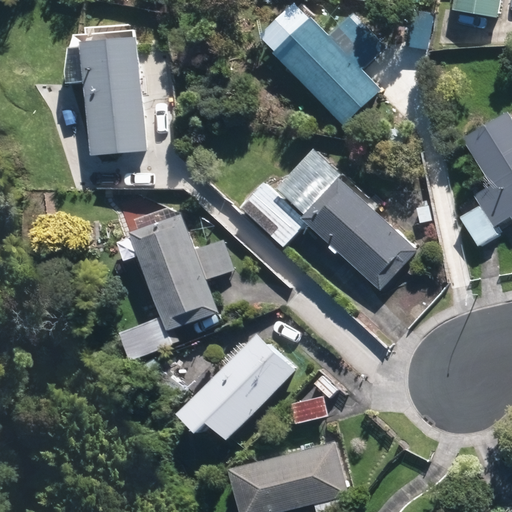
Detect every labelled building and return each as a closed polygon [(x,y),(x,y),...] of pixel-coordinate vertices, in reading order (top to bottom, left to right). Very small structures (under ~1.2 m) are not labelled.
[(458,0),(457,8),(500,16),(502,0),(458,0)] [(435,16),(419,13),(415,42),(430,44),(435,16)] [(318,21),(282,55),(348,125),(384,91),(318,21)] [(137,36),(91,39),(99,153),(145,150),(137,36)] [(511,117),(476,139),(504,184),(487,195),(502,219),(511,212),(511,117)] [(270,184),(247,209),(287,246),(310,220),(270,184)] [(349,184),(316,218),(388,287),(421,253),(349,184)] [(188,216),(142,233),(179,330),(224,313),(188,216)] [(164,319),(128,333),(137,356),(173,342),(164,319)] [(296,370),(264,339),(192,416),(208,430),(222,415),(238,431),(296,370)] [(340,447),(242,470),(252,511),(295,511),(353,498),(340,447)]
